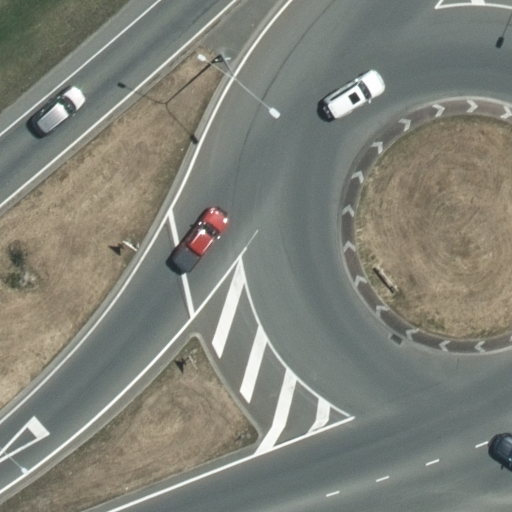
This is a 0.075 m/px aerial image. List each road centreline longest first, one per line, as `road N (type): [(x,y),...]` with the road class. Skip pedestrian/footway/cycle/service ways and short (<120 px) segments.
road 1 (trunk): [(0,460),(97,380),(287,155)]
road 2 (trunk): [(441,426),(392,412),(347,386),(311,350),(286,305),(273,256),(273,204),(287,155)]
road 3 (trunk): [(0,159),(191,0)]
road 4 (trunk): [(441,426),(252,511)]
road 5 (trunk): [(332,90),(373,60),(420,42),(511,41)]
